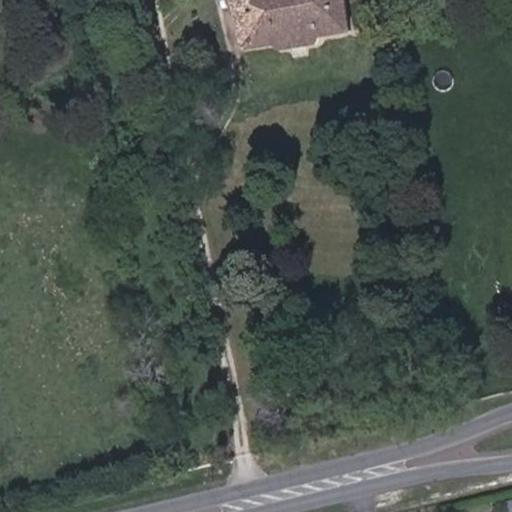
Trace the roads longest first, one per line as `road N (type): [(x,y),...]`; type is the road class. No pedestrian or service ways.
road 1 (track): [(156,0),(260,491)]
road 2 (primary): [(511,415),(404,454),(165,511)]
road 3 (primary): [(279,511),(511,464)]
